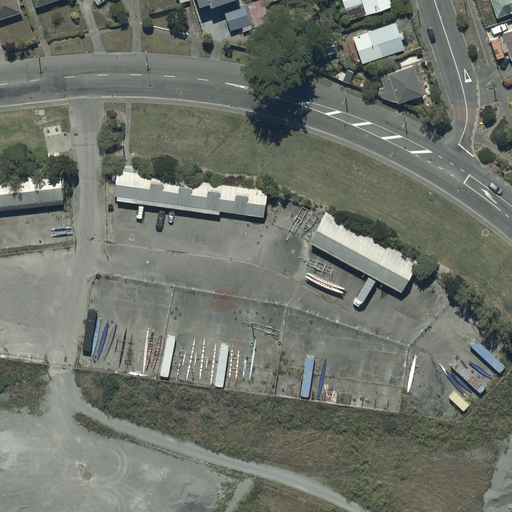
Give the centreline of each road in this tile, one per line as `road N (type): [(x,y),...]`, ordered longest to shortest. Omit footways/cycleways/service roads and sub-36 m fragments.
road 1 (unknown): [(0,282),(205,276),(278,293),(484,370)]
road 2 (tertiary): [(0,85),(84,75),(199,79),(366,128),(446,167)]
road 3 (residential): [(434,0),(467,114),(446,167)]
